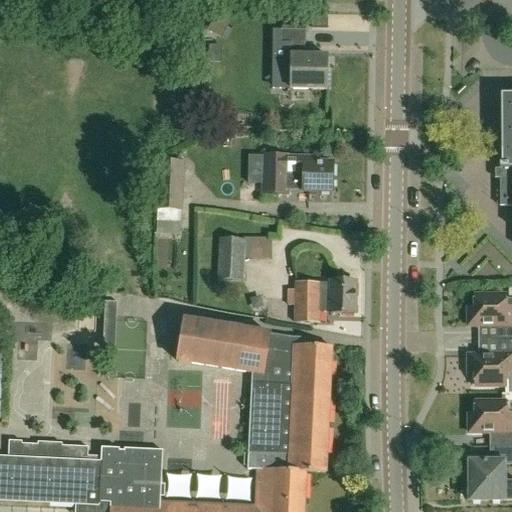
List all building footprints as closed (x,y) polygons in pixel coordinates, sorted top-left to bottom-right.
[(326,90),(327,56),(304,56),(304,44),(305,44),(305,31),(280,31),(280,44),(291,44),(291,90),(326,90)] [(511,97),(508,98),(508,161),(500,161),(500,163),(500,166),(501,166),(501,171),(501,204),(511,204),(511,97)] [(332,192),(333,163),(314,163),(314,158),(289,158),(289,156),(263,156),(263,195),(288,196),(288,176),(303,176),(303,192),(332,192)] [(156,210),(182,212),(185,164),(158,162),(156,210)] [(165,214),(165,230),(191,231),(191,215),(165,214)] [(218,242),(217,281),(244,282),(245,243),(218,242)] [(283,271),(282,250),(262,250),(262,271),(283,271)] [(355,316),(356,284),(331,283),(331,285),(296,284),(295,324),(318,325),(319,298),(330,298),(330,315),(355,316)] [(490,340),(511,339),(511,297),(503,298),(503,294),(475,295),(474,308),(468,308),(468,325),(490,325),(490,340)] [(117,304),(105,303),(103,350),(115,351),(117,304)] [(177,362),(251,375),(247,470),(257,471),(255,508),(254,511),(304,511),(306,473),(325,474),(331,348),(296,346),(296,340),(184,321),(177,362)] [(511,339),(490,340),(490,355),(469,355),(468,373),(476,373),(475,385),(507,385),(507,372),(511,372),(511,339)] [(490,432),(489,447),(511,447),(511,414),(506,415),(507,402),(477,402),(477,415),(469,415),(469,432),(490,432)] [(212,420),(212,405),(178,405),(178,420),(212,420)] [(156,444),(154,414),(137,415),(139,445),(156,444)] [(120,450),(101,449),(101,458),(88,458),(88,449),(62,448),(62,445),(37,444),(36,446),(22,446),(22,444),(9,443),(8,460),(0,459),(0,501),(76,505),(75,511),(254,511),(255,508),(160,504),(163,452),(124,450),(124,452),(120,452),(120,450)] [(511,465),(511,447),(489,447),(489,461),(473,461),(473,462),(470,462),(469,502),(511,502),(511,479),(504,480),(504,465),(511,465)]
